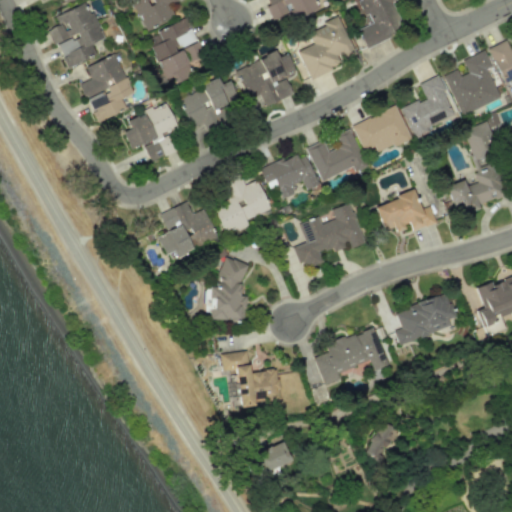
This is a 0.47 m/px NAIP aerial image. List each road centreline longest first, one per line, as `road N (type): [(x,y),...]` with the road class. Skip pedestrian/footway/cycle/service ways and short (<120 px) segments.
road 1 (residential): [(10,0),(59,105),(116,185),(141,196),(354,94),(511,0)]
road 2 (residential): [(511,235),(380,276),(294,322)]
